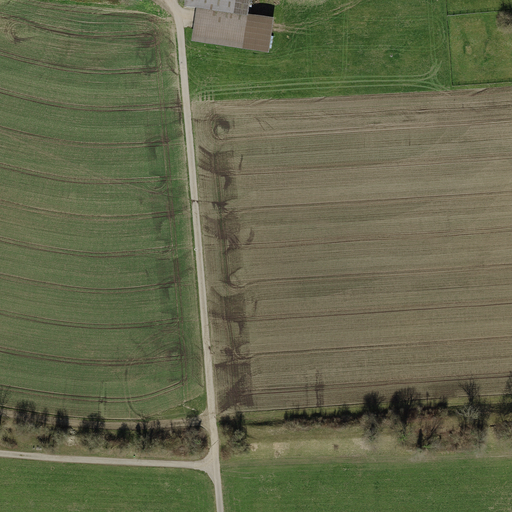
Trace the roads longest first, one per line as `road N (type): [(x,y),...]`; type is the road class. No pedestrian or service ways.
road 1 (track): [(166,0),(176,11),(182,65),(214,463)]
road 2 (track): [(214,463),(0,455)]
road 3 (track): [(0,414),(149,429),(212,420)]
